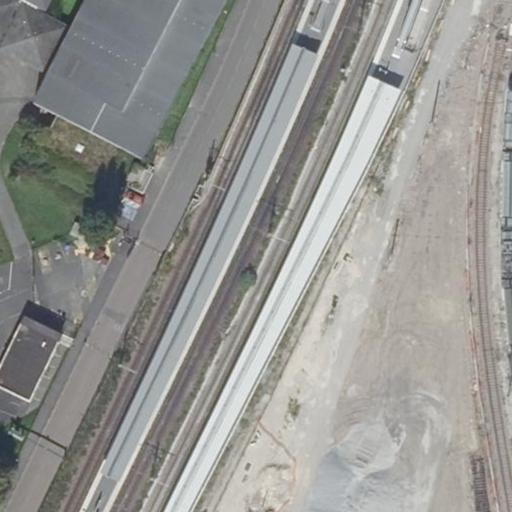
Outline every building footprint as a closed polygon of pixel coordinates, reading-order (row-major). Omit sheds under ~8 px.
[(51,71),(33,103),(136,156),(148,162),(227,0),(88,0),(68,37),(61,33),(64,29),(37,13),(40,7),(44,9),(48,0),(0,0),(0,42),(3,45),(1,49),(43,71),(45,68),(51,71)] [(169,328),(100,476),(120,485),(191,337),(261,188),(291,121),(319,56),(294,46),(262,120),(169,328)] [(173,511),(186,511),(263,360),(341,206),(398,85),(381,78),(329,201),(254,354),(175,510),(173,511)] [(136,163),(128,181),(139,187),(147,169),(136,163)] [(0,360),(0,390),(31,405),(61,344),(18,324),(0,360)]
